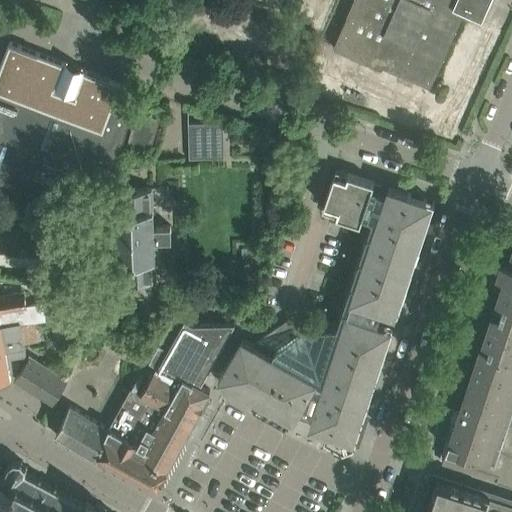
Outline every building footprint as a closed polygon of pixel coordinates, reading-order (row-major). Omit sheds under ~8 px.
[(0,193),(119,177),(118,163),(130,114),(113,107),(122,83),(9,40),(0,63),(0,193)] [(137,110),(127,144),(150,150),(160,116),(137,110)] [(190,157),(225,157),(224,121),(188,122),(190,157)] [(402,301),(412,268),(404,266),(411,244),(420,246),(430,214),(422,211),(427,199),(408,193),(389,187),(386,198),(381,196),(382,195),(381,194),(381,193),(380,192),(379,190),(378,189),(372,188),(374,181),(348,172),(346,177),(334,173),(322,210),(360,223),(363,215),(372,218),(337,324),(303,329),(290,338),(280,324),(252,343),(240,337),(231,355),(218,380),(249,397),(253,390),(265,397),(261,403),(291,420),(299,408),(314,413),(311,423),(329,430),(324,438),(343,449),(354,445),(371,394),(362,391),(369,369),(378,372),(389,340),(380,337),(384,325),(377,322),(382,308),(389,310),(393,298),(402,301)] [(120,210),(114,210),(116,261),(121,261),(122,282),(156,281),(155,260),(172,259),(171,225),(154,226),(153,188),(119,189),(120,210)] [(511,239),(509,238),(494,281),(501,283),(459,411),(455,409),(452,419),(456,420),(442,461),(511,484),(511,239)] [(0,314),(0,318),(20,315),(21,322),(47,317),(44,301),(26,303),(24,291),(0,294),(0,314)] [(0,350),(25,346),(21,322),(20,315),(0,318),(2,325),(0,324),(0,350)] [(210,390),(201,384),(236,321),(193,322),(185,317),(168,348),(160,343),(150,361),(157,364),(152,374),(148,375),(149,378),(148,380),(145,381),(146,384),(145,386),(142,387),(143,389),(140,394),(130,388),(109,428),(99,453),(158,486),(168,468),(167,468),(199,410),(204,412),(208,404),(203,402),(210,390)] [(128,350),(106,339),(102,347),(124,357),(128,350)] [(26,355),(25,346),(0,350),(0,380),(11,379),(10,374),(16,373),(26,355)] [(30,355),(15,378),(53,402),(68,379),(30,355)] [(70,404),(56,434),(96,458),(99,453),(109,428),(70,404)] [(110,511),(108,511),(109,508),(97,501),(95,504),(87,499),(85,502),(25,471),(25,467),(27,467),(26,465),(25,465),(22,462),(23,460),(21,459),(20,460),(16,460),(15,459),(12,459),(13,461),(10,464),(1,479),(0,478),(0,511),(110,511)] [(511,511),(511,501),(490,494),(490,493),(437,475),(425,511),(511,511)]
